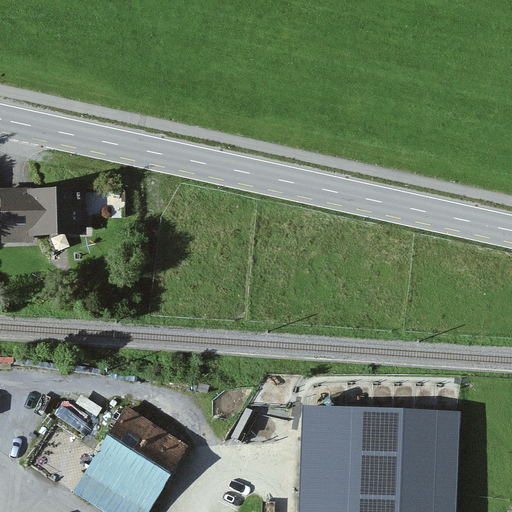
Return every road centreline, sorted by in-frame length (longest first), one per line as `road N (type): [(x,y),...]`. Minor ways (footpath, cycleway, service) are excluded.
road 1 (secondary): [(511,230),(0,119)]
road 2 (unknown): [(461,380),(304,386),(295,409),(290,511)]
